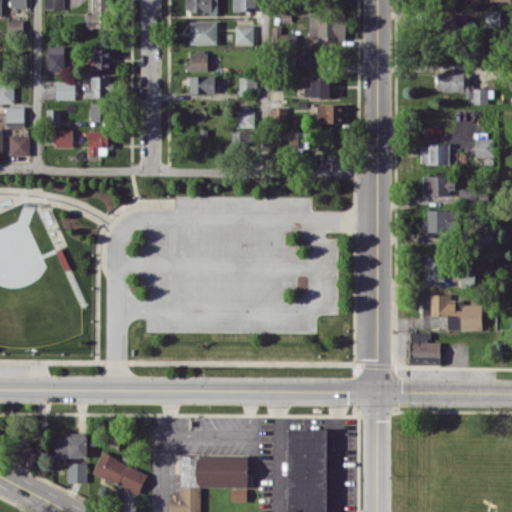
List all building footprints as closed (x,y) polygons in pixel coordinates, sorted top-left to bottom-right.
[(44,0),(44,8),(63,8),(63,0),(44,0)] [(91,0),(92,13),(87,13),(87,27),(109,26),(108,0),(91,0)] [(184,0),(185,11),(208,11),(209,15),(218,15),(217,0),(184,0)] [(233,0),(234,10),(255,10),(254,0),(233,0)] [(485,25),(500,25),(500,10),(485,9),(485,25)] [(309,37),(319,37),(319,39),(346,40),(346,16),(310,16),(309,37)] [(190,44),(217,43),(217,20),(189,21),(190,44)] [(235,44),(254,44),(253,24),(235,25),(235,44)] [(64,45),(47,45),(48,71),(65,70),(64,45)] [(95,48),(94,68),(111,69),(111,49),(95,48)] [(311,67),(312,49),(291,48),(290,67),(311,67)] [(188,70),(208,70),(208,51),(188,51),(188,70)] [(468,103),(488,103),(488,88),(470,88),(470,72),(437,71),(437,90),(468,90),(468,103)] [(84,97),(111,96),(110,75),(90,75),(90,87),(84,87),(84,97)] [(189,92),(215,92),(215,75),(188,76),(189,92)] [(239,76),(239,90),(256,91),(256,76),(239,76)] [(329,78),(310,78),(311,86),(304,86),(304,96),(329,96),(329,78)] [(0,103),(14,103),(13,82),(0,81),(0,103)] [(75,99),(75,82),(56,81),(56,98),(75,99)] [(107,119),(107,102),(91,102),(91,120),(107,119)] [(317,104),(317,123),(344,122),(344,104),(317,104)] [(24,106),(6,106),(5,126),(24,126),(24,106)] [(286,122),(287,107),(271,107),(271,122),(286,122)] [(60,109),(46,109),(46,126),(60,125),(60,109)] [(236,127),(254,127),(255,110),(236,109),(236,127)] [(72,128),(55,128),(55,146),(72,146),(72,128)] [(88,130),(88,154),(110,154),(110,138),(108,138),(108,130),(88,130)] [(283,131),(283,150),(308,149),(307,130),(283,131)] [(232,142),(251,143),(252,131),(232,131),(232,142)] [(491,156),(492,132),(476,131),(475,156),(491,156)] [(9,134),(10,155),(30,154),(29,134),(9,134)] [(449,163),(449,143),(420,144),(421,163),(449,163)] [(423,194),(455,194),(455,175),(423,175),(423,194)] [(458,199),(475,200),(476,190),(459,189),(458,199)] [(454,209),(428,209),(427,218),(422,218),(422,231),(454,231),(454,209)] [(493,228),(473,228),(473,242),(493,243),(493,228)] [(424,280),(443,280),(444,253),(424,252),(424,280)] [(482,329),(482,303),(462,304),(462,299),(451,299),(451,293),(422,294),(422,314),(460,314),(461,329),(482,329)] [(409,331),(409,363),(440,362),(440,341),(431,341),(431,331),(409,331)] [(326,511),(326,428),(287,428),(287,511),(326,511)] [(86,436),(54,436),(55,456),(87,456),(86,436)] [(38,468),(43,454),(33,451),(35,447),(19,441),(12,459),(38,468)] [(139,493),(148,473),(102,452),(93,472),(139,493)] [(248,486),(248,455),(181,454),(180,494),(169,494),(169,511),(199,511),(200,486),(248,486)] [(68,482),(87,481),(87,461),(67,462),(68,482)] [(232,502),(247,501),(246,488),(231,489),(232,502)]
